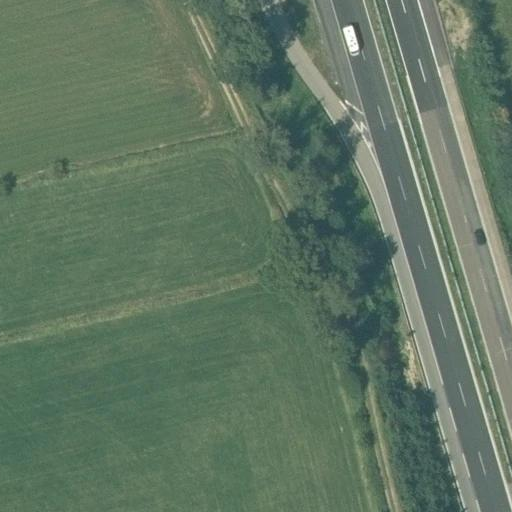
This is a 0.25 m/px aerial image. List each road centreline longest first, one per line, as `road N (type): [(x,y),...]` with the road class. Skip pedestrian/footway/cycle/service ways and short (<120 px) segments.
road 1 (track): [(389,511),(344,323),(187,0)]
road 2 (motorway): [(511,406),(396,0)]
road 3 (motorway): [(404,207),(493,511)]
road 4 (motorway): [(268,0),(313,82),(404,207)]
road 5 (motorway): [(343,0),(404,207)]
